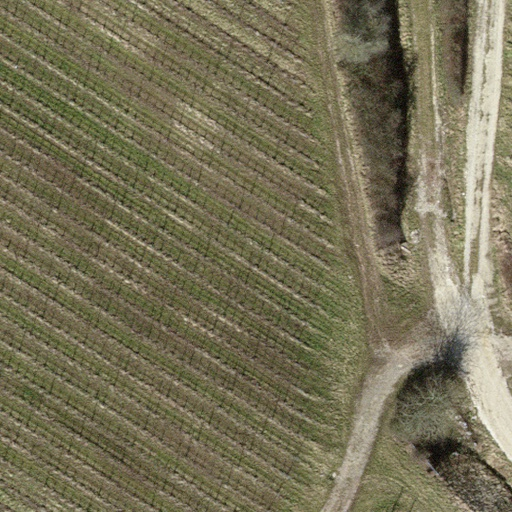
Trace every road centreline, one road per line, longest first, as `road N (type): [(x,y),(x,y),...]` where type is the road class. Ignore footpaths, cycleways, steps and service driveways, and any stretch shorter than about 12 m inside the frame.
road 1 (track): [(494,0),(476,356)]
road 2 (track): [(418,0),(429,218),(454,339)]
road 3 (track): [(454,339),(378,385),(336,511)]
